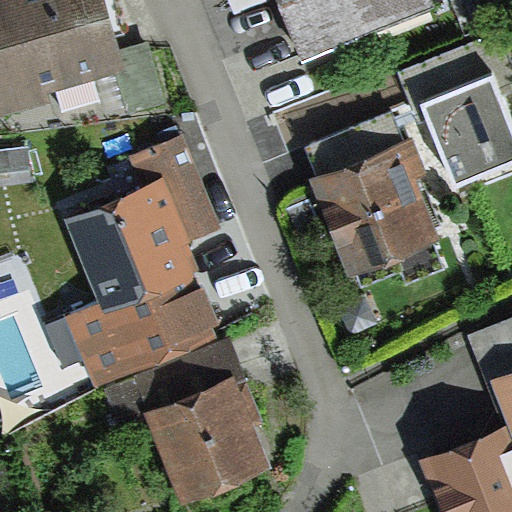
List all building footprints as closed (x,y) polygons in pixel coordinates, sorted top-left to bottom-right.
[(90,0),(0,0),(0,96),(110,64),(90,0)] [(284,0),(305,49),(419,2),(417,0),(284,0)] [(422,100),(453,175),(511,150),(511,128),(489,72),(422,100)] [(96,367),(207,321),(171,235),(209,219),(176,141),(134,158),(145,185),(74,214),(112,305),(76,320),(96,367)] [(317,179),(352,265),(430,232),(395,147),(317,179)] [(178,489),(260,456),(244,418),(254,414),(223,341),(113,387),(129,425),(148,417),(178,489)] [(511,411),(511,427),(434,460),(456,511),(511,511),(511,376),(499,382),(511,411)]
